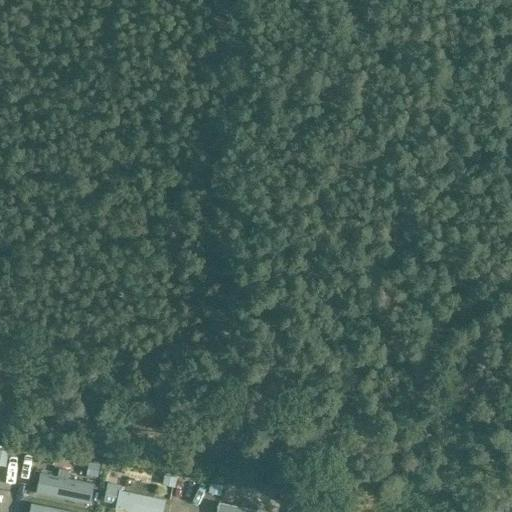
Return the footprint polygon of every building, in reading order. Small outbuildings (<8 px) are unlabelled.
[(89,461),(86,474),(98,476),(100,463),(89,461)] [(94,483),(40,472),(36,492),(90,504),(94,483)] [(164,475),(162,485),(175,487),(177,478),(164,475)] [(108,482),(104,501),(116,504),(115,509),(130,511),(162,511),(165,499),(121,490),(122,485),(108,482)] [(211,483),(209,492),(221,494),(223,485),(211,483)] [(76,511),(31,502),(29,511),(76,511)] [(216,511),(262,511),(263,511),(219,502),(216,511)]
